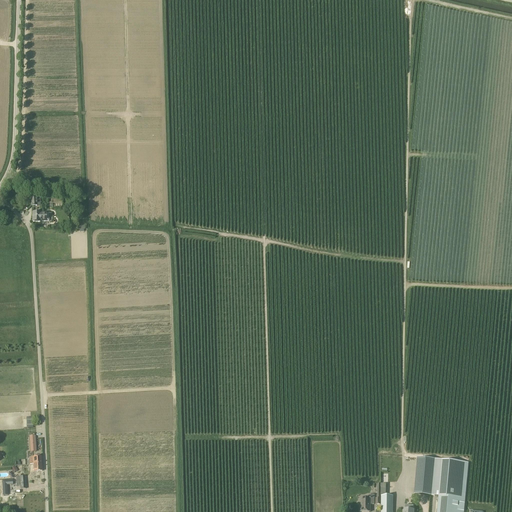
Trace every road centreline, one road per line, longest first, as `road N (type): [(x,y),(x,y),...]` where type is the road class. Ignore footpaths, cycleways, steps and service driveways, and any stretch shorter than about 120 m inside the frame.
road 1 (track): [(258,0),(271,511)]
road 2 (track): [(412,0),(401,447)]
road 3 (unclassified): [(46,511),(32,246),(26,223),(0,197)]
road 4 (track): [(130,226),(124,0)]
road 5 (track): [(215,231),(405,261)]
road 6 (unclassified): [(0,186),(14,147),(19,0)]
